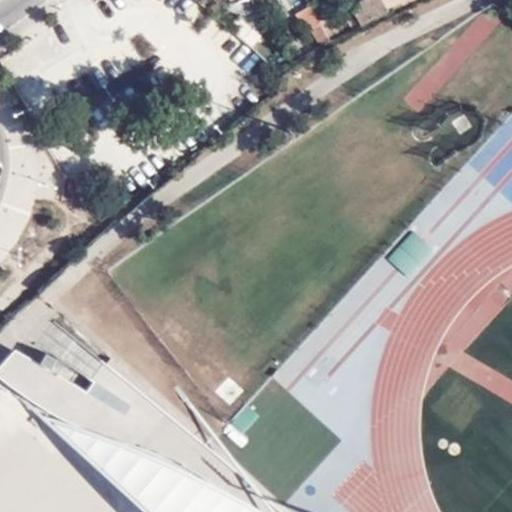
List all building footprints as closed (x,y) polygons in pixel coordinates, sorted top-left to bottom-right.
[(353,9),(363,27),(389,14),(381,0),(380,0),(368,0),(362,4),(353,9)] [(380,0),(381,0),(389,14),(420,0),(380,0)] [(320,47),(331,40),(322,26),(311,8),(299,15),(307,31),(309,30),(320,47)] [(331,40),(332,43),(363,27),(353,9),(322,26),(331,40)] [(225,24),(240,38),(250,27),(235,13),(225,24)] [(240,38),(252,49),(263,38),(250,27),(240,38)] [(484,162),(460,189),(479,207),(503,179),(484,162)] [(277,511),(66,322),(4,391),(138,511),(277,511)]
